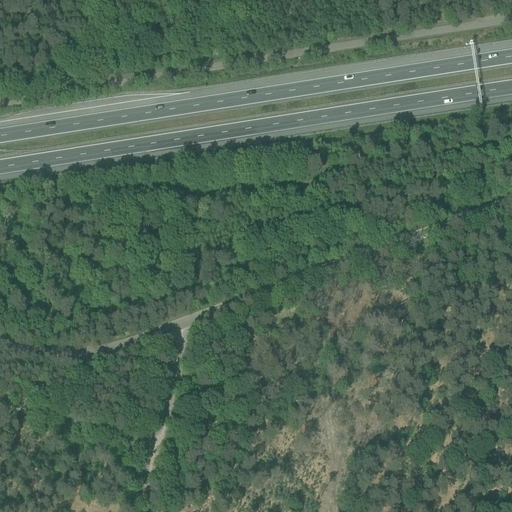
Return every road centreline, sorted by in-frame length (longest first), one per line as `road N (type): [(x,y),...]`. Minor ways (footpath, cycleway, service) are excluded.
road 1 (unclassified): [(0,104),(511,19)]
road 2 (motorway): [(511,56),(0,136)]
road 3 (motorway): [(0,167),(511,87)]
road 4 (unclassified): [(187,319),(511,196)]
road 5 (unclassified): [(187,319),(156,448),(0,400)]
road 6 (unclassified): [(187,319),(143,338),(71,348),(0,341)]
